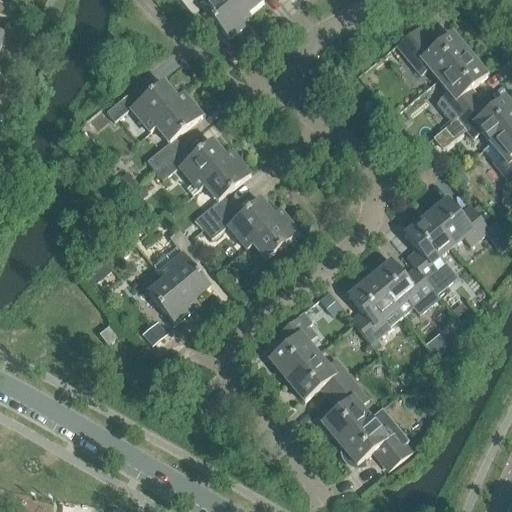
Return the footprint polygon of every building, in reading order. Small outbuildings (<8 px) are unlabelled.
[(236,5),(233,8),(230,10),(221,0),(215,0),(202,11),(193,0),(177,0),(193,20),(203,12),(229,44),(253,24),(248,18),(247,18),(236,5)] [(221,0),(230,10),(233,8),(236,5),(247,18),(248,18),(264,4),(260,0),(221,0)] [(0,19),(7,22),(10,14),(0,9),(0,19)] [(7,22),(20,27),(23,19),(10,14),(7,22)] [(452,37),(437,49),(421,31),(415,35),(396,52),(404,60),(421,80),(429,73),(439,84),(470,58),(452,37)] [(450,128),(457,123),(477,106),(469,96),(488,80),(470,58),(439,84),(449,96),(440,103),(435,110),(450,128)] [(136,94),(106,118),(114,127),(131,113),(150,137),(170,120),(164,112),(176,102),(162,86),(143,102),(136,94)] [(202,121),(186,101),(182,97),(176,102),(164,112),(170,120),(157,132),(169,147),(146,166),(155,176),(179,156),(171,147),(202,121)] [(477,106),(457,123),(473,143),(482,136),(491,148),(511,130),(511,109),(505,100),(486,116),(477,106)] [(511,130),(491,148),(502,160),(494,167),(510,186),(511,188),(511,130)] [(180,172),(195,191),(199,195),(204,190),(218,179),(212,171),(224,161),(211,145),(186,165),(179,156),(155,176),(163,186),(180,172)] [(251,180),(234,159),(231,156),(224,161),(212,171),(218,179),(204,190),(218,207),(196,225),(203,234),(226,214),(220,206),(251,180)] [(462,175),(453,182),(460,191),(469,184),(462,175)] [(121,182),(130,193),(137,188),(127,176),(121,182)] [(132,196),(139,205),(145,200),(138,192),(132,196)] [(266,237),(263,233),(260,230),(274,219),(273,219),(259,203),(234,224),(226,214),(203,234),(211,244),(228,230),(247,253),(253,248),(266,237)] [(448,203),(426,221),(452,253),(464,243),(470,251),(491,234),(474,213),(463,222),(448,203)] [(299,239),(282,218),(279,214),(273,219),(274,219),(260,230),(263,233),(266,237),(253,248),(267,265),(243,284),(251,293),(286,264),(279,255),(299,239)] [(452,253),(426,221),(405,239),(420,258),(410,266),(418,276),(437,300),(457,283),(441,262),(452,253)] [(183,259),(164,275),(160,278),(164,284),(165,283),(176,297),(179,294),(183,291),(194,304),(195,304),(210,291),(189,265),(198,258),(179,235),(170,242),(183,259)] [(370,284),(396,315),(403,323),(403,322),(414,313),(420,320),(440,304),(437,300),(418,276),(407,285),(392,266),(370,284)] [(183,291),(179,294),(176,297),(165,283),(164,284),(148,297),(130,275),(120,283),(140,306),(149,298),(176,330),(200,310),(195,304),(194,304),(183,291)] [(354,328),(371,349),(391,333),(385,325),(396,315),(370,284),(349,302),(364,320),(354,328)] [(341,316),(327,298),(318,305),(332,323),(341,316)] [(458,320),(468,332),(469,333),(477,325),(476,324),(466,313),(458,320)] [(300,320),(279,337),(288,348),(270,363),(288,385),(318,359),(309,348),(317,341),(300,320)] [(143,339),(152,350),(167,338),(157,328),(143,339)] [(99,340),(108,351),(117,344),(108,333),(99,340)] [(323,391),(332,401),(353,384),(336,364),(328,371),(318,359),(288,385),(305,406),(323,391)] [(322,427),(340,448),(371,423),(362,411),(370,405),(353,384),(332,401),(340,412),(322,427)] [(383,413),(371,423),(340,448),(344,453),(344,459),(347,465),(352,469),(358,471),(364,470),(364,465),(376,455),(392,475),(413,457),(405,448),(409,445),(383,413)]
